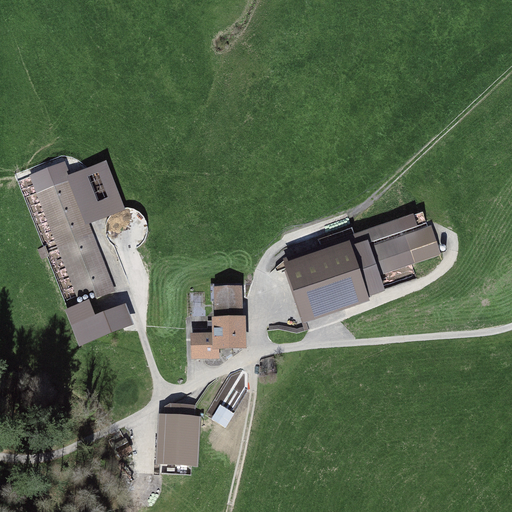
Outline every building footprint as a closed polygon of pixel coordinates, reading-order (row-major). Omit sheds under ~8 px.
[(71,173),(66,161),(30,175),(75,296),(94,289),(97,297),(115,290),(88,220),(123,207),(106,160),(71,173)] [(414,280),(409,266),(440,255),(426,213),(348,239),(350,246),(286,268),(306,325),(373,302),(371,295),(414,280)] [(191,359),(219,358),(219,348),(247,348),(246,314),(243,314),(242,284),(212,285),(213,331),(191,331),(191,359)] [(72,323),(79,345),(134,326),(127,305),(72,323)] [(226,383),(246,395),(250,389),(250,375),(244,369),(230,375),(226,383)] [(195,414),(158,412),(156,463),(193,464),(195,414)] [(120,455),(133,449),(127,437),(114,443),(120,455)]
